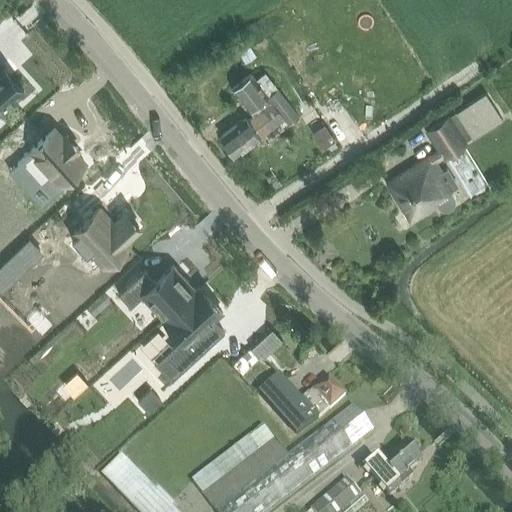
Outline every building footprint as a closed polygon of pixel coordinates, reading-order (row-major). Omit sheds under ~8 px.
[(0,111),(25,89),(3,63),(0,65),(0,111)] [(247,119),(245,116),(221,135),(237,155),(284,117),(289,123),(299,116),(276,88),(268,94),(250,72),(230,88),(252,115),(247,119)] [(438,149),(386,183),(410,220),(436,203),(439,208),(444,210),(448,210),(453,208),(456,203),(456,197),(452,191),(459,186),(448,168),(442,171),(435,160),(442,155),(443,157),(466,142),(501,119),(484,93),(477,97),(426,131),(438,149)] [(224,126),(243,110),(238,104),(219,121),(224,126)] [(333,139),(324,126),(314,133),(323,146),(333,139)] [(29,152),(10,170),(29,191),(38,183),(51,198),(72,180),(68,175),(81,164),(71,153),(74,150),(64,139),(61,141),(51,131),(28,152),(29,152)] [(77,238),(73,242),(87,259),(91,255),(104,270),(130,248),(128,246),(141,235),(128,220),(116,231),(102,215),(76,237),(77,238)] [(146,268),(120,292),(131,305),(143,294),(166,319),(202,287),(201,287),(198,289),(176,265),(158,281),(146,268)] [(182,338),(156,362),(172,380),(225,331),(216,321),(225,313),(202,287),(166,319),(182,338)] [(232,356),(247,337),(236,328),(221,348),(232,356)] [(272,329),(250,349),(260,360),(282,340),(272,329)] [(328,376),(301,399),(317,418),(328,409),(329,410),(329,409),(345,396),(328,376)] [(254,395),(269,413),(271,411),(291,436),(306,424),(273,381),(254,395)] [(161,401),(150,389),(137,400),(149,412),(161,401)] [(214,511),(266,511),(372,431),(352,405),(288,454),(215,510),(214,511)] [(192,480),(215,510),(288,454),(265,424),(192,480)] [(404,442),(381,463),(374,455),(362,466),(389,496),(411,476),(408,472),(421,460),(404,442)] [(106,482),(133,511),(172,511),(127,463),(106,482)] [(311,511),(338,511),(358,494),(345,480),(311,511)]
